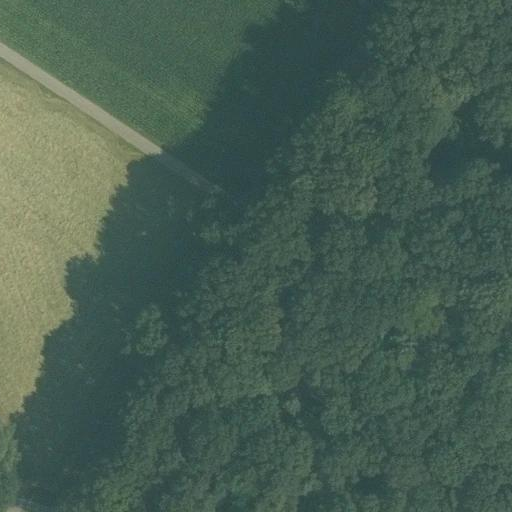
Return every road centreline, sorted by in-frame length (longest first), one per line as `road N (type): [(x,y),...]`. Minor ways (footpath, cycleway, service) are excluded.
road 1 (residential): [(65,511),(254,219)]
road 2 (unclassified): [(0,50),(254,219)]
road 3 (residential): [(254,219),(394,0)]
